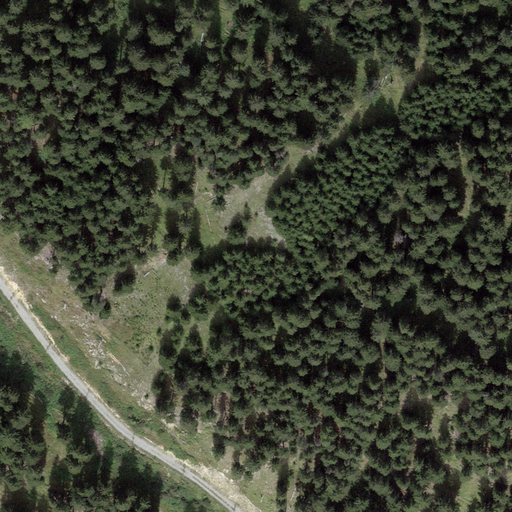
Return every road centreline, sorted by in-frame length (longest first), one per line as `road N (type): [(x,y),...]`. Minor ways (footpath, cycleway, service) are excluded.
road 1 (track): [(424,511),(261,380),(218,301),(156,230),(59,202),(47,84),(137,73),(132,0)]
road 2 (track): [(240,511),(218,487),(96,400),(0,277)]
